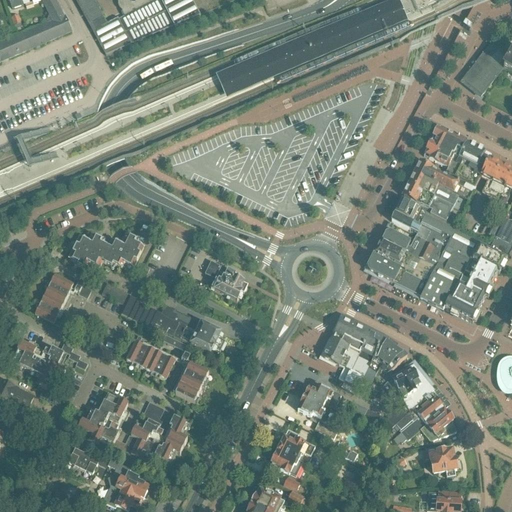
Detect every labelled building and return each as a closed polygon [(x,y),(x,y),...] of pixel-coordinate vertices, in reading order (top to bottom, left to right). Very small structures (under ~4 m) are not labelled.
[(0,64),(59,38),(72,33),(66,18),(65,19),(54,0),(40,0),(53,23),(0,46),(0,64)] [(8,0),(12,11),(24,7),(22,2),(29,0),(8,0)] [(74,0),(106,57),(132,46),(174,28),(175,28),(201,17),(191,0),(118,0),(119,0),(118,2),(118,4),(118,5),(118,7),(118,8),(119,10),(120,11),(121,12),(122,12),(121,13),(124,18),(119,21),(118,19),(107,25),(93,0),(74,0)] [(18,16),(11,19),(15,30),(22,28),(18,16)] [(360,23),(305,47),(309,56),(364,32),(360,23)] [(479,62),(461,84),(474,95),(475,93),(481,98),(483,96),(502,72),(511,55),(502,50),(493,45),(479,62)] [(511,55),(502,72),(508,75),(505,80),(511,83),(511,55)] [(439,130),(431,146),(483,172),(489,161),(491,156),(439,130)] [(431,146),(424,158),(448,170),(445,174),(466,185),(467,185),(475,189),(481,177),(483,172),(431,146)] [(483,172),(481,177),(488,181),(481,194),(497,203),(511,174),(511,170),(501,165),(500,167),(495,165),(489,161),(483,172)] [(421,164),(415,176),(437,186),(436,187),(468,203),(469,203),(476,190),(475,189),(467,185),(466,185),(464,188),(459,185),(431,171),(432,170),(421,164)] [(511,174),(497,203),(495,207),(502,210),(504,209),(509,199),(508,197),(510,194),(511,194),(511,174)] [(415,176),(409,187),(431,199),(431,198),(453,209),(456,202),(466,207),(468,203),(436,187),(437,186),(415,176)] [(409,187),(403,199),(431,213),(430,216),(445,224),(454,229),(459,218),(450,214),(453,209),(431,198),(431,199),(409,187)] [(402,203),(395,217),(423,230),(430,234),(448,243),(455,229),(454,229),(445,224),(430,216),(402,203)] [(501,226),(489,251),(506,260),(511,247),(511,204),(505,217),(500,215),(496,223),(501,226)] [(395,217),(391,223),(411,233),(413,230),(419,233),(418,234),(421,235),(423,230),(395,217)] [(421,299),(420,301),(421,301),(442,312),(479,246),(480,242),(455,230),(455,229),(448,243),(421,299)] [(386,235),(382,242),(382,243),(418,261),(420,255),(426,242),(416,237),(410,250),(408,248),(410,244),(395,236),(396,235),(388,231),(386,235)] [(374,258),(367,272),(421,299),(448,243),(430,234),(426,242),(420,255),(418,261),(382,243),(376,255),(395,264),(393,268),(374,258)] [(78,266),(77,268),(87,273),(90,267),(99,271),(102,265),(105,266),(112,270),(113,267),(122,271),(124,266),(134,271),(144,250),(135,245),(136,242),(127,238),(122,247),(112,243),(109,249),(107,248),(101,245),(102,243),(93,238),(89,244),(80,240),(70,261),(78,266)] [(479,246),(442,312),(443,313),(444,311),(472,325),(490,290),(491,290),(498,276),(498,277),(506,261),(505,260),(506,260),(489,251),(479,246)] [(236,277),(236,276),(211,264),(205,276),(215,281),(211,290),(237,303),(241,294),(244,296),(248,287),(244,286),(245,285),(238,282),(239,278),(236,277)] [(55,278),(52,282),(35,317),(59,329),(61,326),(56,323),(62,310),(68,313),(71,306),(66,304),(72,291),(75,292),(74,295),(88,301),(92,293),(78,286),(77,289),(55,278)] [(131,297),(107,286),(102,297),(125,308),(130,299),(131,297)] [(164,338),(166,335),(190,347),(211,357),(214,350),(220,353),(225,343),(219,340),(221,335),(200,325),(165,308),(161,316),(160,316),(137,304),(138,302),(130,299),(125,308),(121,317),(164,338)] [(323,359),(323,360),(344,370),(338,381),(338,382),(357,391),(360,384),(371,363),(383,341),(350,325),(342,320),(323,359)] [(191,357),(194,351),(166,337),(163,343),(191,357)] [(127,363),(166,382),(175,363),(178,358),(174,356),(171,361),(158,355),(161,350),(155,346),(152,352),(139,346),(142,340),(138,338),(135,344),(136,344),(127,363)] [(360,384),(357,391),(368,397),(371,390),(372,384),(380,370),(395,349),(394,348),(395,347),(393,345),(392,347),(391,346),(392,344),(390,343),(389,344),(383,341),(371,363),(360,384)] [(11,365),(43,381),(39,388),(47,392),(55,377),(62,381),(66,373),(58,369),(64,357),(47,349),(40,363),(33,360),(37,352),(38,348),(30,344),(28,348),(21,345),(11,365)] [(395,349),(380,370),(388,376),(394,372),(407,359),(402,354),(403,353),(401,351),(400,352),(399,351),(400,350),(398,349),(397,350),(395,349)] [(191,359),(185,356),(181,364),(187,366),(191,359)] [(500,370),(500,372),(500,374),(500,377),(500,379),(501,381),(501,383),(502,385),(503,387),(505,390),(507,391),(509,392),(511,392),(511,361),(510,361),(508,361),(506,362),(503,364),(502,365),(501,365),(501,367),(500,370)] [(209,376),(190,366),(182,384),(176,381),(173,387),(179,390),(175,397),(194,406),(209,376)] [(371,390),(368,397),(373,399),(401,413),(399,417),(391,412),(390,415),(383,428),(390,432),(395,427),(407,416),(434,392),(414,367),(391,379),(393,383),(388,385),(387,384),(378,394),(371,390)] [(0,386),(0,403),(3,405),(0,412),(11,418),(15,411),(7,407),(10,401),(29,411),(35,398),(20,391),(2,382),(0,386)] [(311,386),(305,399),(323,408),(334,413),(342,397),(334,394),(333,397),(324,393),(325,391),(319,388),(318,390),(311,386)] [(397,438),(393,441),(399,447),(402,444),(406,441),(407,443),(426,426),(444,412),(444,411),(442,409),(445,406),(434,392),(407,416),(395,427),(400,432),(399,433),(401,435),(396,438),(397,438)] [(39,401),(54,408),(54,407),(58,408),(61,402),(43,393),(39,401)] [(98,450),(101,442),(122,453),(125,446),(116,442),(119,436),(122,432),(110,426),(113,419),(125,424),(130,415),(125,413),(128,407),(108,397),(99,416),(96,415),(90,427),(82,423),(78,431),(93,439),(89,446),(98,450)] [(311,421),(319,425),(315,433),(333,442),(336,436),(336,437),(342,426),(338,424),(341,417),(334,413),(323,408),(305,399),(298,413),(311,420),(311,421)] [(143,454),(154,460),(167,466),(173,454),(180,458),(188,441),(181,438),(187,426),(174,420),(169,429),(170,430),(167,436),(162,433),(164,430),(161,428),(164,422),(161,420),(165,412),(150,404),(142,420),(148,422),(146,427),(142,434),(135,431),(131,439),(129,438),(125,446),(122,453),(131,457),(139,461),(143,454)] [(430,431),(426,434),(433,442),(445,438),(446,438),(456,434),(452,424),(453,419),(450,416),(447,416),(444,412),(426,426),(430,431)] [(0,449),(4,440),(3,440),(9,427),(0,422),(0,449)] [(288,433),(278,453),(303,465),(307,468),(311,459),(310,458),(315,449),(305,444),(304,446),(296,442),(298,438),(288,433)] [(325,456),(332,459),(333,456),(344,461),(344,460),(346,454),(347,453),(330,446),(325,456)] [(75,450),(68,464),(92,476),(99,462),(75,450)] [(430,460),(433,476),(445,474),(446,480),(455,478),(453,472),(455,472),(453,461),(452,462),(451,453),(444,454),(443,451),(423,454),(425,462),(430,460)] [(278,453),(270,470),(280,475),(280,473),(289,478),(290,476),(296,479),(303,465),(278,453)] [(346,454),(344,460),(354,464),(357,456),(350,453),(349,455),(346,454)] [(403,460),(393,465),(397,472),(407,467),(403,460)] [(146,497),(147,495),(146,495),(148,490),(137,484),(139,482),(129,477),(131,473),(126,470),(125,471),(111,463),(107,469),(116,473),(114,477),(113,479),(112,480),(111,480),(110,481),(112,487),(102,506),(112,511),(114,511),(115,510),(118,511),(128,511),(130,510),(133,511),(137,511),(142,503),(143,503),(143,502),(144,503),(147,497),(146,497)] [(370,465),(366,472),(378,478),(381,471),(370,465)] [(283,489),(296,495),(301,486),(288,479),(283,489)] [(350,487),(356,490),(359,484),(353,481),(350,487)] [(265,495),(254,490),(251,496),(256,499),(252,507),(263,511),(279,511),(280,510),(282,511),(283,511),(287,506),(284,504),(273,498),(272,495),(268,493),(266,494),(265,495)] [(287,503),(302,510),(306,501),(292,494),(287,503)] [(438,504),(437,504),(436,511),(459,511),(460,505),(458,505),(459,497),(439,496),(438,504)]
